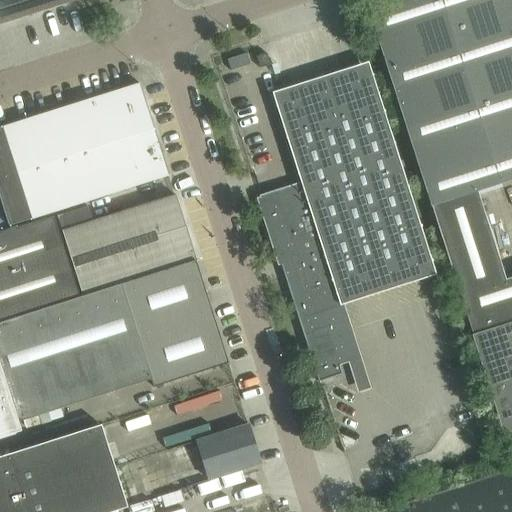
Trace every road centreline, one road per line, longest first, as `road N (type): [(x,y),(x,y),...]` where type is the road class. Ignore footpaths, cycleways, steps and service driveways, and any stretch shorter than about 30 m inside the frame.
road 1 (unclassified): [(317,511),(162,35)]
road 2 (unclassified): [(0,83),(162,35)]
